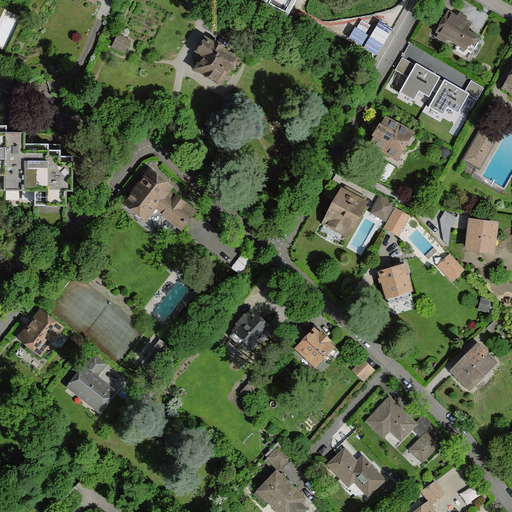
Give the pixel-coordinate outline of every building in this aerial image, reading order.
[(210,3),(204,0),(199,0),(196,5),(206,11),(210,3)] [(269,0),(267,5),(287,15),(294,0),(269,0)] [(450,13),(438,32),(458,44),(456,48),(470,56),(480,39),(467,31),(470,25),(450,13)] [(364,45),(378,54),(394,28),(380,20),(364,45)] [(233,21),(225,34),(239,42),(246,30),(233,21)] [(364,44),(369,33),(354,27),(349,38),(364,44)] [(129,41),(120,37),(115,46),(125,52),(129,41)] [(203,60),(198,69),(222,84),(230,70),(228,69),(235,57),(206,40),(199,51),(201,53),(198,54),(200,60),(203,60)] [(417,62),(400,91),(415,99),(420,90),(431,96),(442,76),(417,62)] [(446,78),(429,108),(444,116),(449,106),(460,112),(471,93),(446,78)] [(392,103),(387,110),(398,116),(402,109),(392,103)] [(387,120),(373,144),(398,157),(405,145),(410,135),(411,134),(387,120)] [(498,133),(485,125),(468,156),(481,163),(498,133)] [(0,175),(5,176),(5,191),(35,191),(35,144),(25,144),(25,134),(7,134),(7,126),(0,126),(0,175)] [(410,135),(405,145),(411,148),(413,148),(417,141),(416,139),(410,135)] [(49,144),(35,144),(35,191),(47,191),(47,206),(67,206),(67,173),(73,173),(73,156),(61,157),(61,150),(49,150),(49,144)] [(149,174),(128,201),(147,217),(148,215),(154,208),(168,190),(169,189),(149,174)] [(349,189),(347,192),(364,202),(366,198),(349,189)] [(194,211),(168,190),(154,208),(180,228),(194,211)] [(347,192),(343,191),(325,223),(346,235),(365,203),(364,202),(347,192)] [(395,204),(381,196),(377,204),(391,212),(395,204)] [(385,222),(391,212),(377,204),(371,214),(385,222)] [(175,236),(180,228),(154,208),(148,215),(175,236)] [(409,217),(396,210),(386,227),(399,235),(409,217)] [(494,226),(473,223),(470,247),(480,249),(481,246),(491,248),(494,226)] [(454,260),(443,270),(453,281),(464,270),(454,260)] [(405,266),(378,274),(385,298),(387,297),(410,291),(412,290),(405,266)] [(412,297),(410,291),(387,297),(389,303),(412,297)] [(493,302),(486,300),(484,310),(491,312),(493,302)] [(305,303),(295,314),(302,321),(312,310),(305,303)] [(238,329),(233,334),(243,343),(249,349),(253,345),(254,346),(269,329),(252,313),(238,329)] [(40,314),(23,336),(43,351),(60,329),(40,314)] [(300,348),(310,337),(300,327),(289,339),(300,348)] [(233,334),(238,329),(237,328),(230,336),(241,345),(243,343),(233,334)] [(300,348),(299,348),(322,370),(339,352),(331,345),(331,346),(327,342),(329,340),(322,334),(320,336),(315,331),(310,337),(300,348)] [(478,349),(454,372),(469,386),(492,363),(478,349)] [(150,353),(138,368),(145,373),(156,358),(150,353)] [(95,355),(84,368),(96,378),(107,364),(95,355)] [(373,368),(364,359),(353,370),(363,379),(373,368)] [(96,378),(84,368),(72,384),(79,390),(77,392),(90,403),(92,401),(102,408),(114,392),(96,378)] [(390,399),(368,421),(383,435),(390,428),(401,439),(412,428),(423,438),(412,450),(422,460),(437,445),(427,435),(415,424),(390,399)] [(415,424),(427,435),(436,426),(424,415),(415,424)] [(291,458),(279,447),(268,458),(280,469),(291,458)] [(357,463),(345,450),(330,464),(342,477),(348,472),(368,494),(384,480),(363,457),(357,463)] [(280,470),(258,492),(277,511),(311,511),(316,507),(280,470)] [(435,482),(423,491),(432,504),(444,495),(435,482)] [(433,511),(427,503),(415,511),(433,511)]
